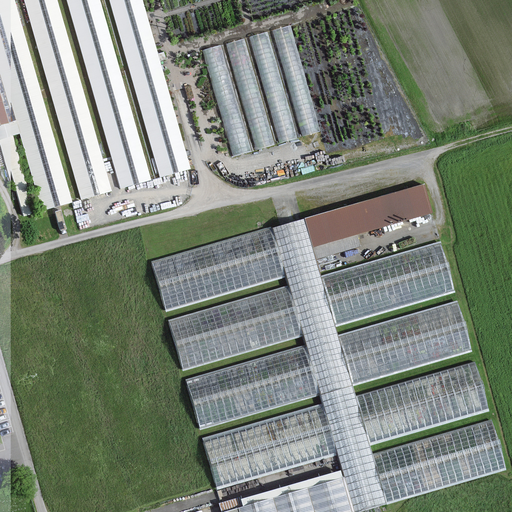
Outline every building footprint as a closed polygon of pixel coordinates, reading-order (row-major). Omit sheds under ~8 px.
[(0,0),(0,67),(16,122),(41,212),(75,202),(17,0),(25,0),(83,200),(115,190),(60,0),(68,0),(123,189),(154,180),(102,0),(110,0),(162,178),(194,169),(146,0),(0,0)] [(301,135),(320,129),(292,23),(273,28),(301,135)] [(250,34),(250,36),(229,41),(253,148),(296,138),(271,29),(250,34)] [(205,47),(230,154),(249,150),(224,43),(205,47)] [(0,126),(16,122),(0,67),(0,126)] [(428,213),(420,183),(300,218),(312,260),(359,247),(355,234),(428,213)] [(91,217),(96,216),(91,203),(75,208),(81,227),(93,224),(91,217)] [(312,260),(300,218),(268,227),(282,277),(285,286),(299,337),(302,346),(316,396),(319,406),(333,454),(340,478),(349,511),(352,511),(382,503),(368,455),(366,446),(351,394),(348,386),(334,335),(332,327),(317,277),(312,260)] [(282,277),(268,227),(147,261),(162,311),(282,277)] [(317,277),(332,327),(453,292),(438,242),(317,277)] [(299,337),(285,286),(166,320),(180,371),(299,337)] [(334,335),(348,386),(469,351),(455,301),(334,335)] [(316,396),(302,346),(182,380),(197,430),(316,396)] [(351,394),(366,446),(486,411),(471,360),(351,394)] [(333,454),(319,406),(201,440),(215,488),(333,454)] [(368,455),(382,503),(503,469),(489,420),(368,455)] [(349,511),(340,478),(234,508),(234,511),(349,511)] [(221,508),(237,505),(235,498),(220,501),(221,508)]
